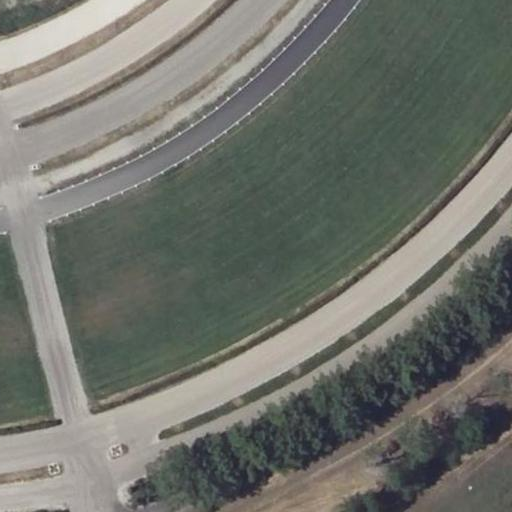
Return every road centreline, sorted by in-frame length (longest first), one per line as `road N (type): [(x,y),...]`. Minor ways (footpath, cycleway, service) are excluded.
road 1 (unknown): [(0,460),(82,442),(242,385),(349,325),(456,237),(511,167)]
road 2 (unknown): [(511,227),(418,316),(246,415),(144,460),(0,496)]
road 3 (unknown): [(345,0),(270,78),(170,155),(63,202),(0,218)]
road 4 (unknown): [(161,511),(378,406),(511,304)]
road 5 (unknown): [(100,511),(0,146)]
road 6 (unknown): [(44,181),(189,107),(242,70),(309,0)]
road 7 (unknown): [(0,153),(142,93),(220,40),(260,0)]
road 8 (unknown): [(200,0),(152,39),(0,108)]
road 9 (unknown): [(0,58),(125,0)]
